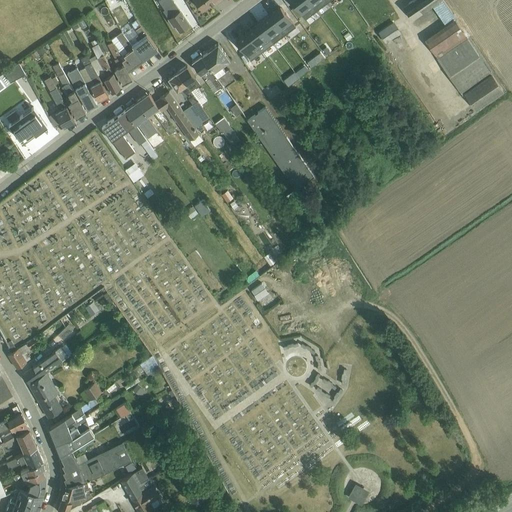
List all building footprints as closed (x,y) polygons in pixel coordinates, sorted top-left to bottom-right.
[(172,0),(158,0),(165,10),(164,10),(168,18),(173,27),(176,25),(180,31),(189,24),(172,0)] [(194,0),(203,12),(210,6),(212,8),(222,0),(194,0)] [(292,0),(291,1),(305,20),(316,12),(316,11),(308,0),(292,0)] [(308,0),(316,11),(328,3),(325,0),(308,0)] [(411,0),(403,6),(413,19),(433,5),(446,23),(424,38),(437,57),(437,58),(461,92),(463,94),(464,92),(476,110),(504,90),(467,37),(467,36),(455,17),(456,17),(443,0),(411,0)] [(466,28),(469,26),(496,66),(511,55),(511,17),(503,3),(493,9),(486,0),(457,0),(460,5),(454,9),(466,28)] [(269,14),(284,35),(296,27),(281,8),(275,13),(273,11),(269,14)] [(257,23),(273,44),(284,35),(269,14),(264,18),(265,20),(260,25),(258,23),(257,23)] [(83,20),(78,22),(82,29),(87,26),(83,20)] [(132,45),(143,59),(144,60),(150,55),(149,54),(157,48),(136,20),(131,23),(134,26),(133,27),(139,35),(136,37),(138,40),(132,45)] [(394,22),(378,33),(385,43),(401,33),(394,22)] [(246,31),(262,52),(273,44),(257,23),(258,25),(252,30),(251,28),(246,31)] [(113,41),(128,70),(143,59),(132,45),(121,29),(115,33),(116,35),(112,39),(113,41)] [(243,37),(236,42),(251,61),(262,52),(246,31),(242,35),(243,37)] [(128,70),(113,41),(107,44),(115,59),(119,67),(114,69),(122,83),(132,78),(128,70)] [(99,44),(103,52),(108,49),(104,42),(99,44)] [(89,58),(98,75),(105,72),(107,76),(104,79),(111,92),(120,85),(103,52),(99,44),(98,43),(92,47),(96,55),(89,58)] [(201,55),(223,86),(224,88),(236,79),(228,69),(226,71),(222,66),(230,60),(218,43),(201,55)] [(43,47),(37,50),(39,55),(46,52),(43,47)] [(79,70),(89,88),(91,86),(98,100),(99,99),(101,100),(104,98),(104,96),(108,94),(98,75),(89,58),(87,55),(81,58),(86,67),(79,70)] [(223,86),(201,55),(192,61),(214,92),(223,86)] [(19,62),(5,72),(11,82),(26,74),(19,62)] [(59,62),(53,66),(64,86),(61,87),(66,95),(68,93),(73,101),(68,103),(76,117),(86,112),(59,62)] [(178,72),(186,84),(195,78),(187,65),(178,72)] [(89,88),(79,70),(78,67),(68,73),(87,108),(97,103),(89,88)] [(183,110),(196,129),(210,118),(191,90),(186,84),(178,72),(169,78),(179,93),(182,93),(184,96),(186,96),(186,97),(188,96),(193,104),(183,110)] [(55,85),(51,78),(50,76),(44,79),(50,91),(60,109),(56,111),(62,122),(64,126),(74,120),(55,85)] [(186,84),(191,90),(200,84),(195,78),(186,84)] [(154,101),(162,111),(167,108),(194,146),(203,140),(199,134),(199,133),(196,129),(183,110),(169,91),(154,101)] [(137,101),(147,116),(154,111),(163,124),(162,125),(169,135),(176,130),(162,111),(154,101),(148,93),(137,101)] [(125,110),(135,124),(136,124),(137,123),(147,137),(158,130),(147,116),(137,101),(125,110)] [(236,104),(230,108),(236,116),(241,112),(236,104)] [(217,118),(221,115),(213,105),(209,108),(217,118)] [(20,129),(24,136),(27,140),(47,126),(33,106),(9,124),(15,133),(20,129)] [(266,107),(247,120),(304,200),(307,198),(299,187),(314,176),(266,107)] [(135,124),(125,110),(107,122),(108,123),(103,127),(125,158),(135,151),(122,133),(128,129),(135,124)] [(62,122),(56,111),(49,115),(55,126),(62,122)] [(224,117),(215,124),(231,144),(239,139),(224,117)] [(135,124),(128,129),(139,144),(141,143),(153,158),(158,155),(136,124),(135,124)] [(20,129),(15,133),(20,139),(24,136),(20,129)] [(135,162),(125,169),(134,182),(144,174),(135,162)] [(141,191),(149,189),(147,183),(139,185),(141,191)] [(227,190),(222,194),(227,202),(233,198),(227,190)] [(295,190),(287,196),(291,202),(300,196),(295,190)] [(203,199),(194,205),(201,216),(210,210),(203,199)] [(193,206),(185,211),(191,219),(199,214),(193,206)] [(269,252),(264,256),(270,265),(276,261),(269,252)] [(262,282),(251,289),(254,294),(265,287),(262,282)] [(108,291),(103,294),(110,304),(114,301),(108,291)] [(266,292),(261,297),(266,301),(271,296),(266,292)] [(93,301),(85,307),(91,315),(99,310),(93,301)] [(65,327),(58,334),(63,339),(74,328),(69,323),(65,327)] [(12,351),(8,354),(17,367),(19,366),(27,360),(31,357),(26,350),(40,341),(36,335),(17,348),(12,351)] [(46,356),(23,373),(29,384),(48,371),(69,355),(61,346),(52,352),(52,350),(45,355),(46,356)] [(48,371),(29,384),(48,417),(63,408),(55,394),(60,392),(48,371)] [(0,401),(12,394),(1,372),(0,372),(0,401)] [(95,381),(84,389),(90,400),(94,397),(102,391),(95,381)] [(138,383),(133,389),(141,396),(146,391),(138,383)] [(170,388),(156,396),(159,401),(173,393),(170,388)] [(52,425),(50,427),(53,435),(69,428),(68,427),(86,416),(84,412),(90,408),(97,403),(98,402),(94,397),(90,400),(52,425)] [(124,402),(116,408),(116,409),(121,416),(129,411),(130,410),(126,404),(125,403),(124,402)] [(22,412),(0,422),(0,431),(10,425),(12,429),(26,422),(22,412)] [(91,414),(86,416),(89,424),(94,422),(91,414)] [(69,428),(53,435),(56,443),(73,437),(89,426),(89,424),(86,416),(68,427),(69,428)] [(26,422),(12,429),(13,431),(15,430),(17,434),(29,428),(26,422)] [(73,437),(56,443),(61,455),(72,448),(76,445),(93,434),(89,426),(73,437)] [(4,440),(0,442),(0,443),(2,447),(18,437),(24,452),(37,445),(29,428),(17,434),(4,440)] [(13,431),(2,437),(4,440),(17,434),(15,430),(13,431)] [(91,436),(76,446),(80,452),(95,442),(91,436)] [(72,448),(61,455),(61,457),(62,459),(64,462),(62,463),(63,465),(65,469),(63,470),(66,476),(64,477),(67,483),(65,483),(66,485),(90,478),(97,476),(132,459),(123,441),(88,458),(85,452),(76,456),(72,448)] [(24,452),(6,461),(10,468),(26,460),(29,466),(43,459),(37,445),(24,452)] [(29,466),(10,476),(13,482),(44,466),(43,459),(29,466)] [(132,461),(125,464),(129,472),(136,468),(133,462),(132,461)] [(13,482),(11,483),(13,487),(16,486),(17,488),(45,473),(44,466),(13,482)] [(137,470),(121,479),(132,497),(143,490),(138,483),(148,477),(149,477),(143,466),(137,470)] [(195,466),(187,469),(191,476),(198,472),(195,466)] [(5,468),(0,470),(0,473),(2,478),(9,475),(5,468)] [(11,495),(5,511),(36,511),(42,495),(44,490),(45,487),(45,473),(17,488),(14,489),(15,493),(11,495)] [(143,490),(132,497),(140,511),(145,511),(154,507),(150,501),(160,496),(161,495),(154,483),(152,484),(148,477),(138,483),(143,490)] [(66,485),(62,497),(63,497),(89,491),(93,490),(90,478),(66,485)] [(369,490),(355,482),(348,496),(362,504),(369,490)] [(61,501),(58,510),(62,511),(66,511),(69,511),(72,503),(81,501),(82,503),(93,496),(89,491),(63,497),(62,497),(61,501)] [(160,496),(150,501),(154,507),(163,502),(160,496)] [(104,500),(97,504),(101,511),(112,511),(109,505),(107,506),(104,500)]
